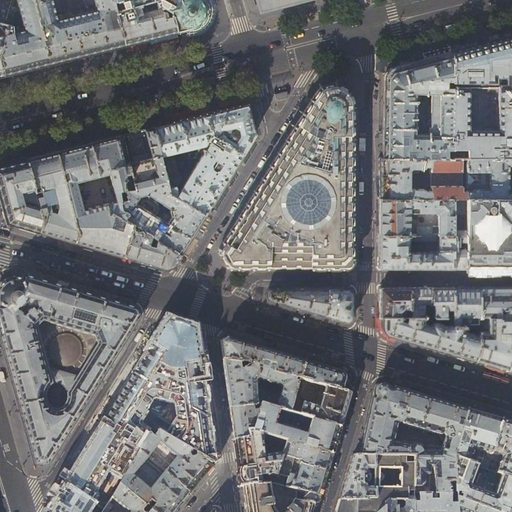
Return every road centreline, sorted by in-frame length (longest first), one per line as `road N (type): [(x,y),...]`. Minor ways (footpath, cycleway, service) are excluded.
road 1 (tertiary): [(7,505),(47,490),(163,301)]
road 2 (primary): [(249,57),(0,124)]
road 3 (residential): [(364,28),(367,277)]
road 4 (tertiary): [(163,301),(271,134)]
road 5 (secondary): [(0,252),(163,301)]
road 6 (residential): [(211,314),(206,329),(225,473)]
road 7 (residential): [(367,277),(255,278),(231,320)]
road 8 (residential): [(366,359),(328,511)]
road 9 (secondary): [(366,359),(511,401)]
road 10 (residential): [(511,278),(367,277)]
road 11 (secondary): [(231,320),(366,359)]
